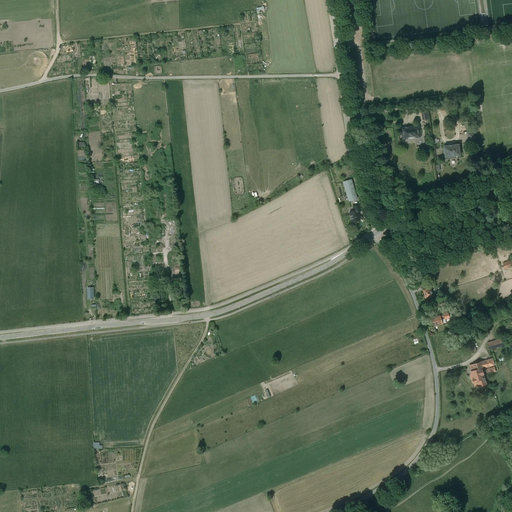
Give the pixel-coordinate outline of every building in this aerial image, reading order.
[(408,138),(409,139),(414,138),(415,137),(415,134),(420,133),(419,126),(406,128),(401,128),(403,139),(408,138)] [(468,142),(475,141),(474,132),(467,133),(468,142)] [(444,146),(445,157),(446,157),(446,159),(459,157),(459,155),(460,155),(460,151),(460,148),(459,148),(459,144),(444,146)] [(348,201),(357,198),(351,179),(343,182),(348,201)] [(357,212),(361,211),(359,205),(353,207),(354,210),(353,210),(353,211),(349,212),(350,216),(349,216),(350,220),(351,219),(352,222),(355,222),(355,223),(358,222),(358,221),(360,220),(357,212)] [(430,288),(423,290),(426,298),(433,296),(430,288)] [(443,315),(440,316),(432,318),(434,326),(442,324),(446,323),(445,320),(450,318),(450,320),(456,318),(454,311),(443,314),(443,315)] [(500,338),(487,343),(489,350),(502,346),(500,338)] [(492,359),(484,361),(469,366),(471,371),(470,372),(471,376),(470,376),(472,383),(473,383),(474,383),(475,386),(478,385),(479,386),(486,384),(481,368),(494,365),(492,359)]
